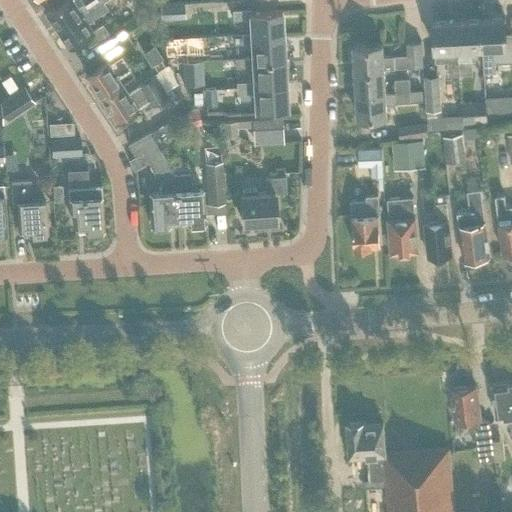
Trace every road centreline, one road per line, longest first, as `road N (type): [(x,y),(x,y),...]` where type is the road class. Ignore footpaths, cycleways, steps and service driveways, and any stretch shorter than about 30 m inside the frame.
road 1 (residential): [(127,268),(116,168),(7,0)]
road 2 (tertiary): [(277,325),(511,310)]
road 3 (residential): [(316,234),(323,3)]
road 4 (tertiary): [(0,340),(215,330)]
road 5 (tertiary): [(255,511),(248,359)]
road 6 (residential): [(127,268),(0,276)]
